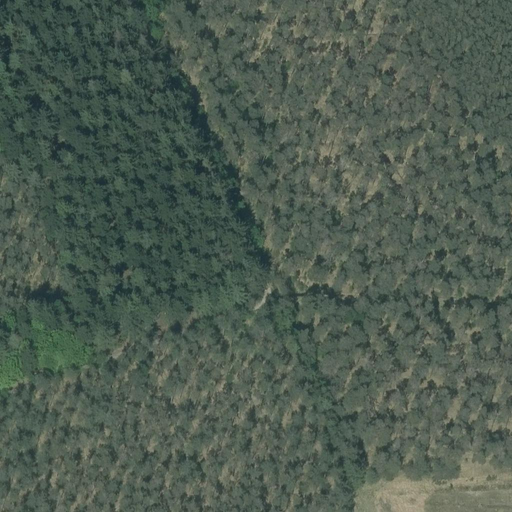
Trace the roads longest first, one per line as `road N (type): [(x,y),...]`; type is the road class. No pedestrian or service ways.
road 1 (track): [(0,390),(299,286),(511,308)]
road 2 (track): [(299,286),(160,0)]
